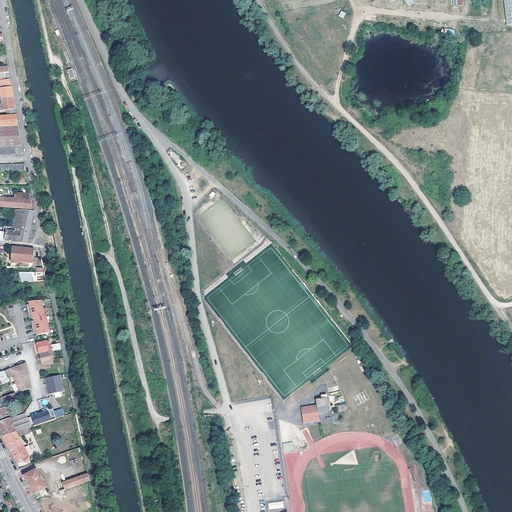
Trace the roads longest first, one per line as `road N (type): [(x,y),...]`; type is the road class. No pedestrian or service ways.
road 1 (track): [(38,0),(145,511)]
road 2 (residential): [(35,244),(37,210),(0,0)]
road 3 (track): [(111,261),(80,120),(51,61)]
road 4 (unclassified): [(79,0),(112,78),(147,131)]
